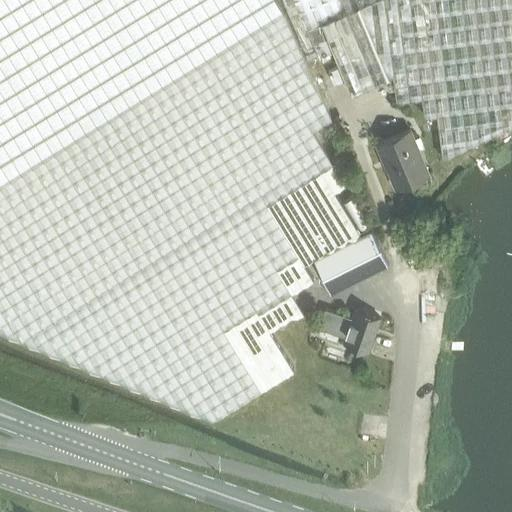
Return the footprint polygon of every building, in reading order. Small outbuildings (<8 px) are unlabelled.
[(211,419),(259,389),(222,328),(255,307),(257,311),(290,291),(277,270),(296,258),(264,206),(333,165),(311,129),(328,118),(283,10),(276,0),(0,0),(0,336),(103,379),(211,419)] [(356,3),(386,77),(392,75),(395,100),(421,96),(423,116),(436,114),(441,158),(511,122),(511,0),(293,0),(304,25),(356,3)] [(350,92),(386,77),(356,3),(304,25),(318,58),(332,51),(350,92)] [(395,187),(427,174),(409,129),(376,143),(395,187)] [(313,256),(359,233),(333,190),(344,183),(333,165),(264,206),(296,258),(277,270),(290,291),(312,278),(302,262),(313,256)] [(372,227),(359,233),(313,256),(330,291),(389,262),(372,227)] [(302,311),(290,291),(257,311),(255,307),(222,328),(259,389),(293,369),(268,328),(289,315),(302,311)] [(355,308),(351,316),(325,307),(318,325),(345,335),(343,340),(368,350),(380,318),(355,308)]
